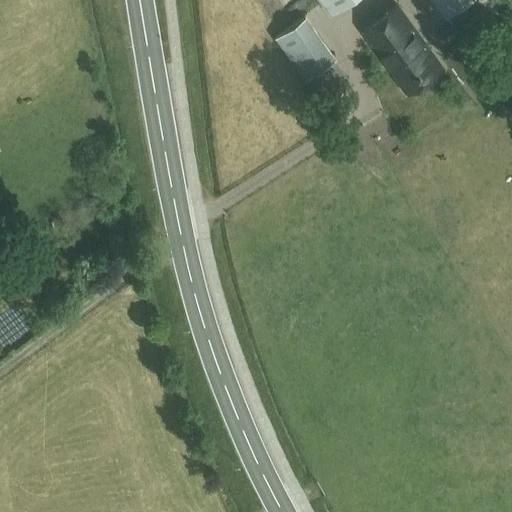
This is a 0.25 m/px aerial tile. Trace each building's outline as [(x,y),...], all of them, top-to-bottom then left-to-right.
[(322,0),(331,11),(345,0),(322,0)] [(436,0),(447,14),(465,0),(436,0)] [(443,68),(396,4),(362,28),(388,63),(390,62),(395,70),(394,71),(400,79),(397,81),(405,92),(408,90),(409,93),(443,68)] [(303,80),(312,74),(335,58),(305,15),(273,38),(303,80)] [(461,18),(450,26),(460,41),(471,33),(461,18)]
